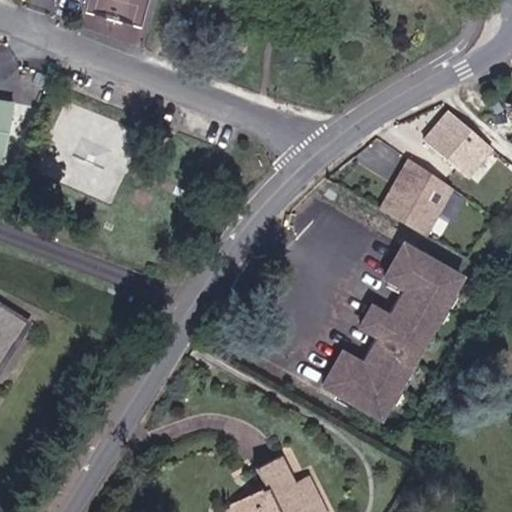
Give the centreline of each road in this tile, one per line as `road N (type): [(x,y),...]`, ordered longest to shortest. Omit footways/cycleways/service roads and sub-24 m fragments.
road 1 (secondary): [(325,144),(191,307),(68,511)]
road 2 (unclassified): [(0,16),(325,144)]
road 3 (secondary): [(511,42),(325,144)]
